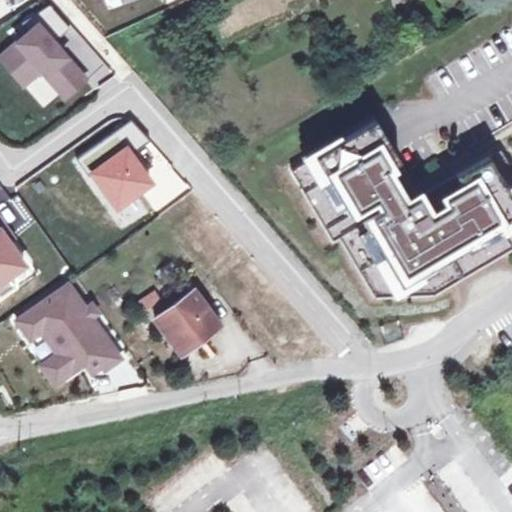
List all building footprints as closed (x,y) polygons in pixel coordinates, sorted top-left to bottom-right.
[(236,0),(225,4),(232,26),(307,0),(236,0)] [(29,31),(0,56),(24,83),(41,69),(64,96),(85,78),(54,42),(70,27),(50,3),(22,22),(29,31)] [(290,170),(301,187),(325,173),(327,178),(387,143),(374,120),(290,170)] [(433,294),(511,248),(511,236),(470,166),(419,197),(387,143),(327,178),(325,173),(301,187),(332,241),(339,237),(374,297),(433,294)] [(511,169),(500,149),(470,166),(511,236),(511,169)] [(0,219),(0,296),(15,286),(8,276),(24,264),(8,241),(0,229),(0,228),(4,225),(0,219)] [(13,238),(4,225),(0,228),(0,229),(8,241),(13,238)] [(49,296),(15,319),(29,339),(41,331),(56,352),(59,357),(57,359),(68,374),(85,362),(92,371),(101,365),(103,369),(120,358),(91,316),(97,312),(91,303),(85,307),(69,285),(50,298),(49,296)] [(153,291),(135,302),(141,312),(158,300),(153,291)] [(192,291),(154,318),(180,353),(219,325),(192,291)] [(53,384),(68,374),(57,359),(59,357),(56,352),(39,363),(53,384)]
